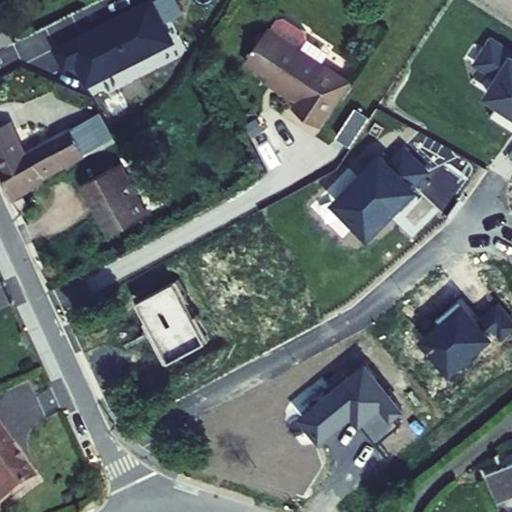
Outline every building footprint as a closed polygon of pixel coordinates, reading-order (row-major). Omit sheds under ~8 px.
[(157,0),(143,0),(56,47),(65,65),(77,59),(87,76),(174,29),(157,0)] [(307,30),(286,16),(279,18),(272,28),(269,26),(268,28),(263,29),(260,34),(261,39),(248,61),(286,87),(283,92),(298,102),(311,110),(327,121),(352,82),(337,72),(322,61),(301,48),(308,38),(307,30)] [(0,44),(8,41),(0,24),(0,44)] [(329,51),(308,38),(301,48),(322,61),(329,51)] [(298,102),(294,107),(323,127),(327,121),(311,110),(298,102)] [(12,198),(81,159),(77,149),(100,136),(91,117),(20,154),(6,120),(0,122),(0,163),(11,184),(6,187),(12,198)] [(121,156),(79,176),(103,226),(145,205),(121,156)] [(212,338),(184,279),(143,299),(171,357),(212,338)] [(0,507),(34,483),(22,466),(19,468),(9,453),(14,450),(0,429),(0,507)] [(511,463),(489,472),(496,490),(510,485),(511,489),(511,463)]
